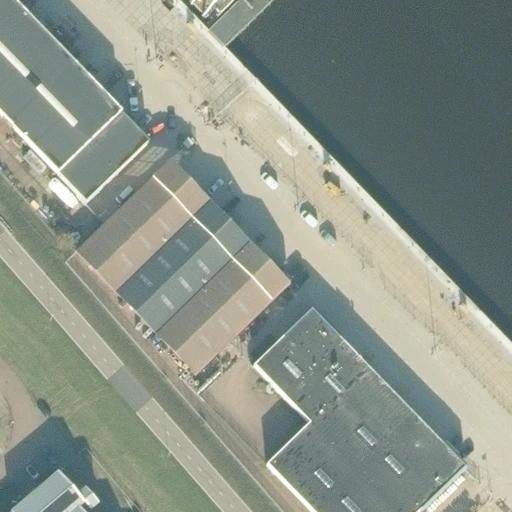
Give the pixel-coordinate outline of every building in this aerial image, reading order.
[(0,0),(0,119),(85,206),(148,145),(6,0),(0,0)] [(167,165),(76,253),(116,294),(207,206),(167,165)] [(207,206),(116,294),(156,335),(247,247),(207,206)] [(287,288),(247,247),(156,335),(196,377),(287,288)] [(311,312),(253,369),(309,426),(367,370),(311,312)] [(309,426),(266,467),(309,511),(421,511),(464,470),(367,370),(309,426)] [(77,499),(58,476),(15,511),(91,511),(97,507),(84,492),(77,499)]
